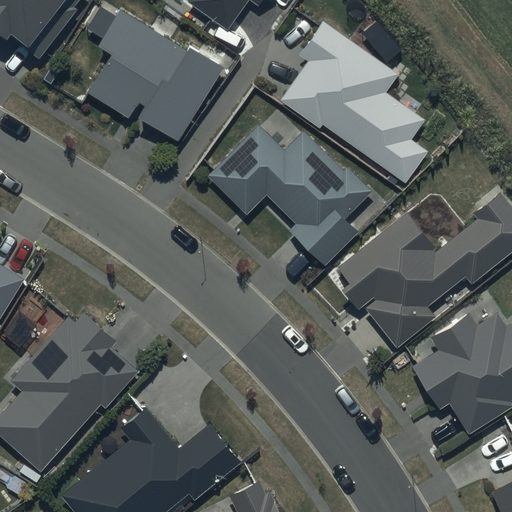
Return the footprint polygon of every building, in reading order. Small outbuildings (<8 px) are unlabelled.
[(79,0),(0,0),(0,33),(5,38),(10,32),(41,56),(76,10),(73,8),(79,0)] [(184,40),(121,0),(118,0),(97,34),(110,42),(98,62),(88,57),(80,71),(90,77),(86,84),(128,110),(139,91),(144,95),(138,105),(178,129),(223,55),(188,33),(184,40)] [(186,0),(185,2),(227,31),(249,0),(260,7),(264,0),(186,0)] [(399,74),(323,22),(298,57),(306,62),(279,100),(320,128),(322,125),(406,182),(427,151),(411,140),(426,119),(386,92),(399,74)] [(258,117),(207,167),(245,205),(265,185),(295,215),(290,220),(325,256),(359,222),(345,208),(371,182),(346,157),(342,160),(304,122),(283,142),(258,117)] [(511,252),(511,204),(501,192),(473,214),(478,219),(441,249),(408,209),(337,268),(350,285),(343,291),(358,310),(363,306),(397,348),(436,316),(428,307),(465,277),(472,285),(511,252)] [(0,308),(23,271),(0,256),(0,308)] [(117,332),(83,302),(75,312),(68,306),(11,372),(21,381),(0,404),(0,424),(42,461),(101,394),(106,398),(138,361),(112,338),(117,332)] [(467,313),(429,337),(437,349),(411,365),(439,410),(449,403),(469,434),(511,406),(511,405),(509,402),(511,400),(511,322),(506,326),(497,313),(475,326),(467,313)] [(179,448),(147,408),(122,429),(131,441),(62,497),(74,511),(166,511),(189,494),(195,501),(244,461),(211,422),(179,448)] [(511,511),(511,431),(509,433),(511,439),(511,482),(492,493),(501,511),(511,511)] [(278,511),(269,494),(266,496),(258,481),(229,495),(237,511),(278,511)]
